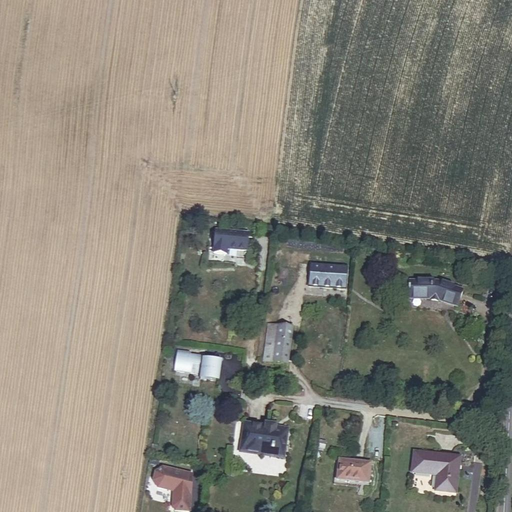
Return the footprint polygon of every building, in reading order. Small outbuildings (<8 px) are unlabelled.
[(248,257),(250,240),(218,236),(215,258),(228,260),(229,255),(248,257)] [(305,286),(340,290),(342,269),(307,265),(305,286)] [(444,302),(458,306),(463,292),(445,286),(412,285),(411,300),(444,302)] [(260,367),(282,370),(286,345),(266,342),(267,331),(264,331),(260,367)] [(266,342),(286,345),(287,333),(267,331),(266,342)] [(190,359),(177,357),(174,376),(200,380),(199,384),(214,386),(216,369),(202,368),(203,364),(203,362),(189,360),(190,359)] [(268,459),(282,461),(285,433),(272,431),(272,428),(263,427),(263,431),(244,428),(240,456),(260,458),(261,453),(269,454),(268,459)] [(438,492),(456,494),(458,469),(452,468),(453,458),(416,454),(414,472),(440,475),(438,492)] [(354,478),(364,478),(365,465),(334,462),(333,483),(353,484),(354,478)] [(187,511),(190,479),(158,474),(152,480),(150,488),(156,495),(164,496),(166,494),(171,494),(170,511),(187,511)]
